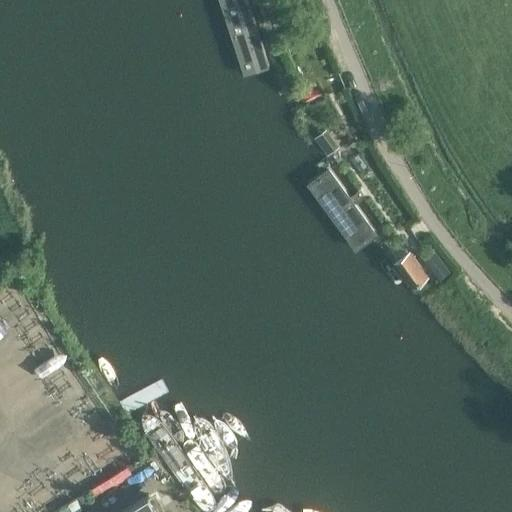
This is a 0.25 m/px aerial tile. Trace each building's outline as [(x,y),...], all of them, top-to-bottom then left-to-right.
[(270,69),(246,0),(216,0),(244,78),(270,69)] [(317,136),(328,152),(339,146),(328,129),(317,136)] [(328,171),(308,185),(355,252),(377,237),(328,171)] [(436,248),(426,254),(440,278),(450,272),(436,248)] [(425,274),(408,250),(394,261),(411,284),(425,274)] [(157,511),(146,493),(114,511),(157,511)]
